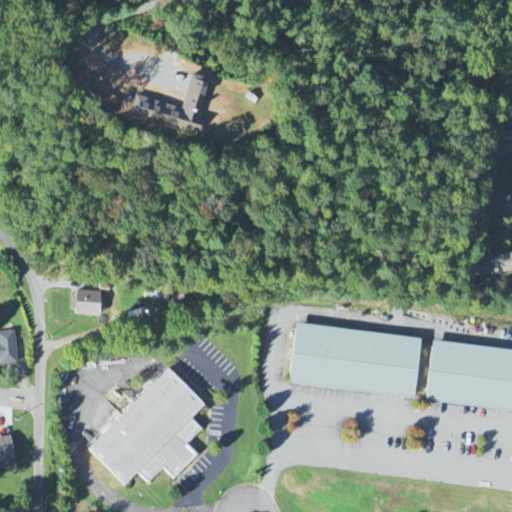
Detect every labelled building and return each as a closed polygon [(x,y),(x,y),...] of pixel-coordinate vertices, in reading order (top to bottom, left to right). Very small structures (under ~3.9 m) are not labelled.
[(132,117),(197,134),(200,122),(197,121),(207,83),(190,79),(182,110),(136,98),(132,117)] [(511,152),(511,132),(491,145),(500,160),(511,152)] [(511,214),(511,195),(494,201),(498,218),(511,214)] [(511,271),(511,253),(479,260),(482,278),(511,271)] [(103,294),(72,293),(71,316),(102,317),(103,294)] [(296,325),(419,340),(413,401),(290,385),(296,325)] [(17,365),(15,332),(0,332),(0,366),(0,367),(17,365)] [(432,343),(511,353),(511,414),(425,402),(432,343)] [(83,447),(123,487),(136,475),(147,485),(161,471),(172,482),(199,455),(188,444),(203,430),(194,422),(206,410),(163,367),(83,447)] [(0,468),(1,471),(10,470),(9,462),(14,461),(10,436),(0,437),(0,468)]
